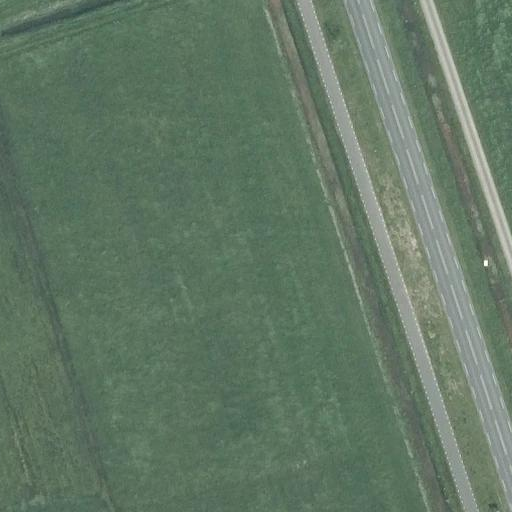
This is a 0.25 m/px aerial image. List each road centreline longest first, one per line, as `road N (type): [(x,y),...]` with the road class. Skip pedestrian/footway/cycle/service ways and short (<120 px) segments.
road 1 (primary): [(511,477),(356,0)]
road 2 (unclassified): [(424,0),(511,262)]
